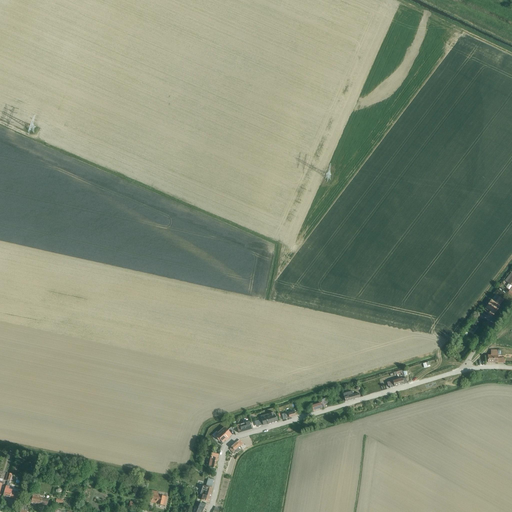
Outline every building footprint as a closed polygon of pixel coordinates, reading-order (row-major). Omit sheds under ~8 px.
[(491,313),(494,315),(503,303),(502,302),(503,300),(500,298),(495,304),(492,301),(493,301),(492,301),(486,309),(491,313)] [(491,356),(487,356),(487,362),(488,363),(506,363),(506,358),(502,358),(497,358),(497,355),(501,355),(501,350),(491,350),(491,356)] [(402,378),(387,383),(388,386),(389,386),(390,389),(407,384),(406,378),(402,379),(402,378)] [(352,391),(343,394),(345,402),(360,398),(359,393),(353,395),(352,391)] [(327,403),(326,402),(325,399),(321,400),(321,401),(319,402),(318,400),(311,402),(313,406),(311,406),(313,411),(325,408),(324,405),(327,404),(327,403)] [(285,414),(282,415),(283,420),(298,416),(297,412),(295,413),(294,412),(285,415),(285,414)] [(275,415),(266,418),(268,424),(278,421),(276,417),(275,418),(275,417),(275,416),(275,415)] [(240,424),(236,425),(239,433),(252,429),(250,422),(240,425),(240,424)] [(223,434),(218,439),(222,445),(234,434),(230,429),(227,432),(228,434),(225,437),(223,434)] [(231,447),(230,450),(234,455),(237,452),(237,453),(242,449),(240,447),(243,445),(239,440),(231,447)] [(211,457),(209,468),(216,469),(219,455),(213,454),(213,453),(211,453),(210,457),(211,457)] [(10,473),(8,481),(6,486),(5,486),(5,488),(4,493),(3,496),(19,500),(20,493),(17,492),(18,490),(9,488),(10,486),(9,486),(10,481),(12,476),(12,473),(10,473)] [(208,478),(206,487),(211,488),(214,480),(208,478)] [(211,488),(206,487),(203,486),(201,494),(203,495),(201,500),(209,503),(212,494),(211,494),(213,489),(211,488)] [(159,505),(165,506),(167,498),(159,496),(158,496),(158,493),(152,491),(150,500),(159,502),(159,505)] [(31,497),(31,503),(48,506),(49,500),(38,498),(39,496),(33,495),(33,498),(31,497)]
